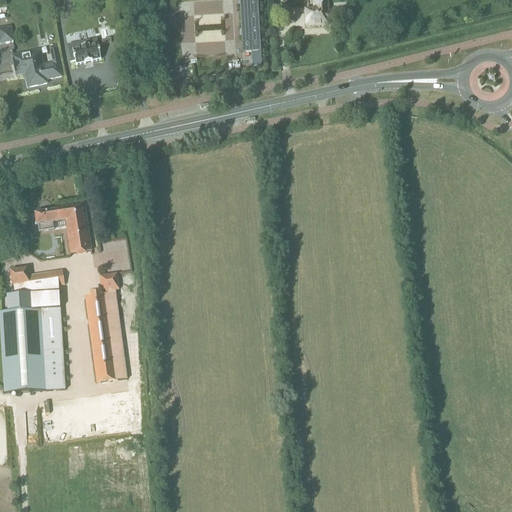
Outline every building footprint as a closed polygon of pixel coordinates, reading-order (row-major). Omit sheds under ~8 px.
[(239,0),(239,4),(241,29),(241,36),(242,41),(242,48),(242,52),(261,51),(257,0),(239,0)] [(307,27),(328,26),(326,0),(312,0),(313,11),(306,11),(307,27)] [(11,29),(0,30),(0,45),(14,44),(11,29)] [(45,39),(37,40),(39,50),(47,48),(45,39)] [(72,64),(75,64),(76,67),(101,62),(97,41),(68,47),(72,64)] [(40,51),(12,57),(16,77),(25,75),(28,88),(47,84),(46,80),(62,77),(55,48),(49,49),(53,64),(43,66),(40,51)] [(52,224),(65,222),(70,255),(92,252),(84,204),(57,208),(58,211),(35,215),(36,226),(38,226),(39,234),(54,231),(52,224)] [(27,278),(26,271),(13,273),(15,287),(16,287),(17,293),(58,287),(58,286),(63,285),(61,273),(27,278)] [(98,383),(126,379),(115,292),(120,291),(118,276),(102,278),(104,296),(87,299),(98,383)] [(10,314),(3,314),(8,393),(66,390),(61,311),(59,289),(14,297),(7,298),(10,314)] [(130,364),(132,371),(140,369),(139,362),(130,364)] [(54,511),(51,471),(18,475),(20,511),(54,511)]
